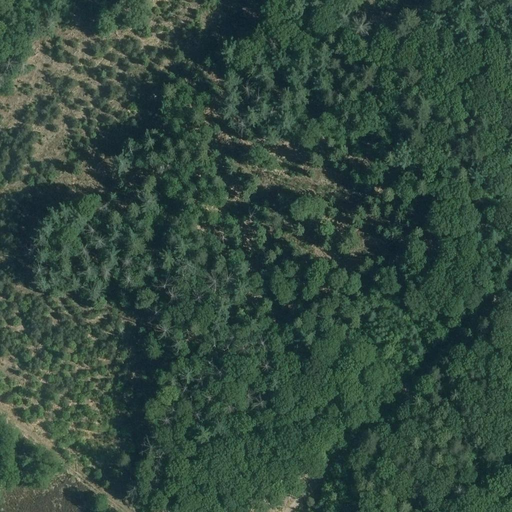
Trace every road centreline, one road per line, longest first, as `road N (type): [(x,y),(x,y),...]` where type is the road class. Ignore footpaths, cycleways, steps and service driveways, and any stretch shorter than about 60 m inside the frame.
road 1 (track): [(511,282),(289,511)]
road 2 (track): [(0,165),(167,0)]
road 3 (track): [(129,511),(0,407)]
